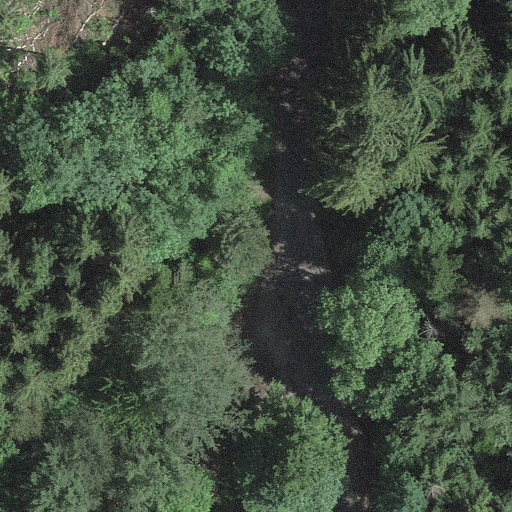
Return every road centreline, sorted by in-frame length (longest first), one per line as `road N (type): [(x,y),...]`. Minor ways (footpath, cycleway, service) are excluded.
road 1 (unclassified): [(304,0),(290,99),(290,200),(342,511)]
road 2 (track): [(197,511),(307,279)]
